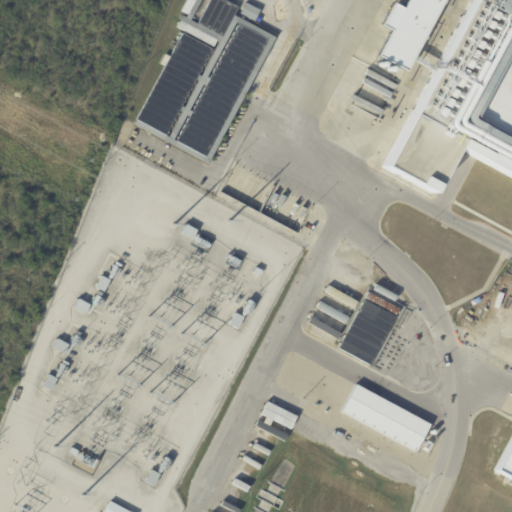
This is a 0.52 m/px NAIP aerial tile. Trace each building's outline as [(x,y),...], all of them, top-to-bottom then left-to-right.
[(135,127),(133,126),(164,68),(159,65),(165,55),(169,58),(182,35),(213,52),(218,43),(216,42),(213,49),(176,28),(182,17),(186,19),(187,16),(181,13),(187,0),(198,0),(201,1),(190,21),(197,25),(210,0),(221,0),(238,9),(234,17),(276,39),(208,166),(135,127)] [(511,0),(511,178),(453,147),(428,193),(378,166),(466,0),(511,0)] [(380,55),(409,0),(446,0),(408,71),(380,55)] [(244,4),(258,11),(253,22),(239,15),(244,4)] [(197,231),(193,239),(182,233),(186,225),(197,231)] [(109,281),(103,292),(95,288),(101,276),(109,281)] [(326,286),(356,302),(352,308),(323,292),(326,286)] [(87,312),(85,314),(74,307),(79,299),(90,306),(87,312)] [(396,318),(398,319),(372,367),(337,348),(364,300),(396,318)] [(320,301),(343,314),(339,320),(317,307),(320,301)] [(313,313),(343,329),(339,335),(310,319),(313,313)] [(241,317),(243,318),(238,329),(229,325),(235,314),(241,317)] [(336,332),(309,316),(305,323),(331,339),(336,332)] [(311,335),(323,341),(320,346),(301,336),(304,331),(311,335)] [(66,352),(65,354),(53,348),(57,340),(69,346),(66,352)] [(289,360),(319,376),(316,382),(286,366),(289,360)] [(49,375),(57,380),(51,391),(43,387),(49,375)] [(283,376),(303,389),(300,395),(279,382),(283,376)] [(429,423),(353,385),(340,412),(348,416),(341,431),(383,452),(390,439),(415,451),(429,423)] [(328,394),(331,389),(352,400),(349,405),(328,394)] [(511,432),(494,473),(511,480),(511,432)] [(153,472),(159,475),(153,486),(145,482),(151,470),(153,472)] [(104,511),(110,502),(128,511),(104,511)]
